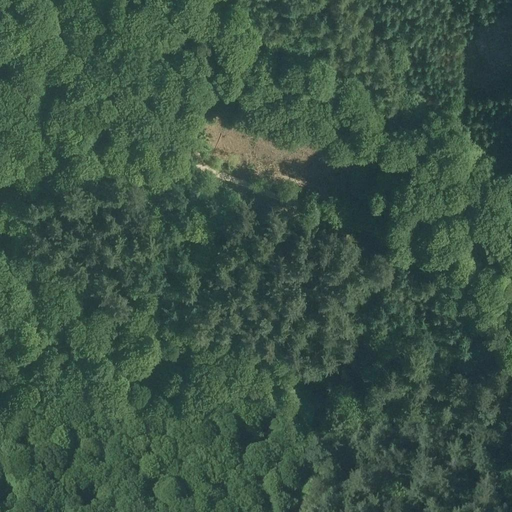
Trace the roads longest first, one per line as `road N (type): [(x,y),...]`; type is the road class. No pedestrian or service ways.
road 1 (track): [(0,183),(95,159),(185,164),(339,220),(511,257)]
road 2 (track): [(168,0),(185,164)]
